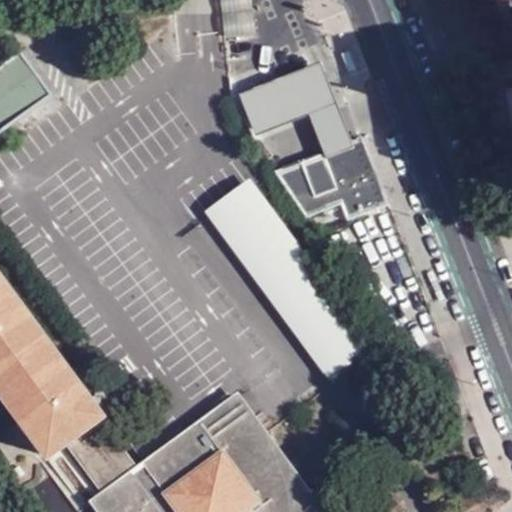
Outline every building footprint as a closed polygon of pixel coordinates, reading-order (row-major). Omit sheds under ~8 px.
[(221,0),(225,36),(256,33),(252,0),(221,0)] [(0,126),(49,92),(17,50),(0,62),(0,126)] [(308,114),(337,103),(320,58),(236,91),(254,135),(308,114)] [(323,152),(351,140),(337,103),(308,114),(323,152)] [(390,203),(363,134),(351,140),(323,152),(276,170),(307,216),(340,203),(347,219),(390,203)] [(257,342),(187,232),(208,218),(207,204),(232,188),(229,150),(199,152),(213,173),(197,174),(190,164),(177,172),(179,199),(160,200),(151,186),(170,174),(156,153),(98,157),(107,171),(104,173),(105,186),(205,343),(204,331),(242,389),(260,388),(274,410),(326,377),(294,328),(274,341),(257,342)] [(364,344),(248,183),(214,208),(329,370),(364,344)] [(65,443),(98,419),(0,282),(0,398),(25,433),(28,431),(44,454),(65,443)] [(326,511),(237,392),(199,420),(267,511),(326,511)] [(132,466),(98,419),(65,443),(98,490),(132,466)] [(267,511),(199,420),(88,502),(95,511),(267,511)]
